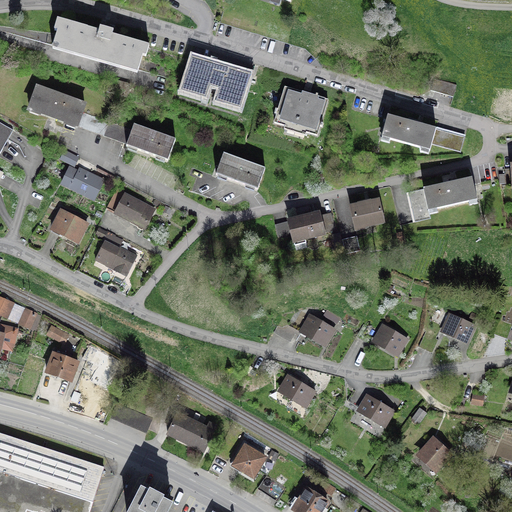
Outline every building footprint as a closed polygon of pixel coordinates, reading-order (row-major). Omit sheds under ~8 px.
[(146,56),(149,46),(112,35),(113,31),(100,27),(99,31),(57,20),(54,30),(58,31),(53,50),(137,74),(142,55),(146,56)] [(240,110),(251,74),(192,57),(181,92),(240,110)] [(131,84),(110,78),(106,92),(127,97),(131,84)] [(453,97),(456,85),(434,79),(431,90),(453,97)] [(328,100),(285,87),(274,123),(317,136),(328,100)] [(77,126),(82,112),(84,105),(37,88),(30,109),(77,126)] [(82,112),(77,126),(103,136),(109,121),(82,112)] [(432,144),(436,129),(388,116),(382,137),(430,151),(432,144)] [(109,121),(103,136),(124,143),(127,136),(129,137),(132,130),(109,121)] [(132,130),(129,137),(126,146),(168,161),(175,140),(134,125),(132,130)] [(436,129),(432,144),(461,152),(465,137),(436,129)] [(0,134),(0,153),(8,139),(0,134)] [(78,157),(64,150),(60,160),(73,166),(78,157)] [(216,175),(257,190),(265,169),(224,154),(216,175)] [(103,181),(80,170),(79,172),(70,168),(62,184),(94,199),(103,181)] [(429,211),(477,200),(472,178),(408,192),(415,222),(431,218),(429,211)] [(117,188),(106,208),(145,227),(151,214),(143,210),(145,206),(125,196),(127,193),(117,188)] [(350,207),(355,230),(366,227),(365,225),(383,221),(384,221),(379,200),(370,202),(369,199),(363,200),(364,203),(359,204),(359,205),(350,207)] [(52,230),(77,243),(87,224),(61,211),(52,230)] [(275,224),(278,240),(292,236),(296,250),(307,248),(305,239),(335,230),(330,213),(320,216),(319,213),(275,224)] [(107,232),(99,228),(96,234),(104,238),(107,232)] [(340,234),(333,236),(335,245),(342,243),(340,234)] [(105,242),(96,260),(117,271),(111,282),(120,287),(136,256),(119,248),(119,249),(105,242)] [(0,297),(0,314),(6,317),(12,303),(0,297)] [(26,310),(20,324),(29,328),(35,314),(26,310)] [(324,314),(338,323),(340,318),(327,310),(324,314)] [(442,332),(467,343),(475,325),(450,314),(442,332)] [(334,329),(310,315),(301,332),(324,346),(334,329)] [(507,339),(511,326),(511,319),(500,315),(493,334),(507,339)] [(297,326),(282,318),(275,331),(290,339),(297,326)] [(372,340),(374,341),(373,342),(397,356),(407,339),(383,325),(379,333),(364,324),(356,337),(369,345),(372,340)] [(67,335),(53,328),(50,334),(64,341),(67,335)] [(419,347),(432,353),(438,340),(436,339),(437,336),(426,331),(419,347)] [(70,382),(78,361),(54,353),(47,373),(70,382)] [(305,407),(314,391),(299,382),(300,379),(290,374),(280,392),(305,407)] [(384,426),(393,411),(368,396),(366,399),(353,391),(347,401),(360,409),(359,411),(384,426)] [(486,397),(474,394),(471,406),(483,409),(486,397)] [(147,432),(153,418),(117,403),(111,417),(147,432)] [(420,408),(411,420),(418,425),(427,413),(420,408)] [(167,434),(204,451),(216,426),(209,423),(207,428),(177,413),(167,434)] [(89,511),(104,467),(0,433),(0,511),(26,511),(27,510),(31,511),(33,507),(48,511),(89,511)] [(421,455),(435,468),(448,454),(434,441),(421,455)] [(233,465),(253,477),(265,457),(245,446),(233,465)] [(278,500),(286,488),(266,475),(258,487),(278,500)] [(324,482),(320,488),(331,495),(335,488),(324,482)] [(149,491),(141,487),(128,511),(166,511),(167,511),(168,511),(172,502),(162,497),(162,496),(150,490),(149,491)] [(298,511),(320,511),(327,502),(307,489),(294,509),(298,511)]
